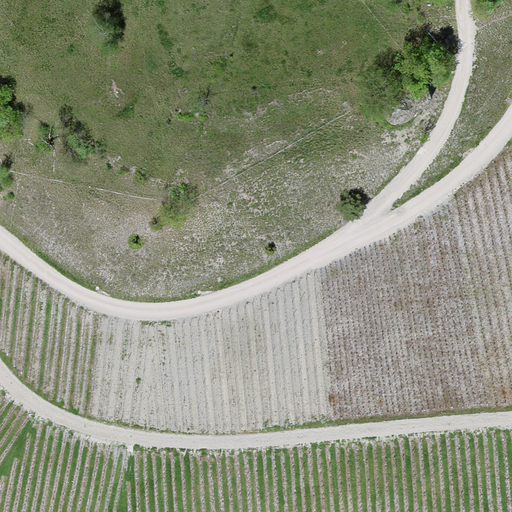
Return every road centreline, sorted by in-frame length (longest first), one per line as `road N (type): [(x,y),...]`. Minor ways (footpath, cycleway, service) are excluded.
road 1 (track): [(511,423),(211,448),(98,438),(34,415),(0,387)]
road 2 (track): [(0,245),(93,312),(164,320),(219,304),(342,239)]
road 3 (track): [(342,239),(435,143),(461,59),(458,0)]
road 4 (track): [(342,239),(392,227),(437,198),(511,117)]
